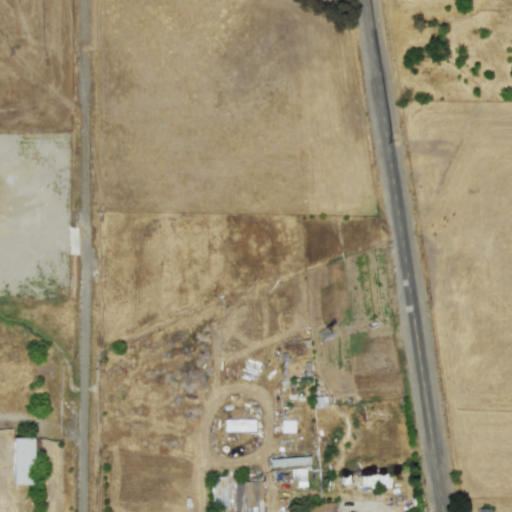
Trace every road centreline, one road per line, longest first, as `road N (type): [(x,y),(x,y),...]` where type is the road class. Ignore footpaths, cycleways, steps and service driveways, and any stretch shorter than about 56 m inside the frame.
road 1 (tertiary): [(441,511),(362,0)]
road 2 (residential): [(90,511),(85,230)]
